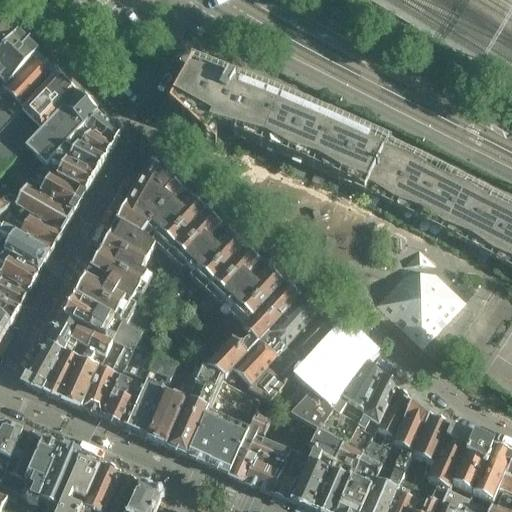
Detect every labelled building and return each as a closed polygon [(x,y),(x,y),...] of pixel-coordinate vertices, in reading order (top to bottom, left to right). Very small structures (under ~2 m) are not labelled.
[(0,57),(15,41),(0,25),(0,57)] [(140,39),(129,28),(120,38),(130,48),(140,39)] [(0,138),(17,120),(18,121),(57,80),(36,60),(15,41),(0,57),(0,138)] [(275,98),(254,90),(193,67),(170,108),(206,141),(207,140),(213,129),(236,135),(236,136),(237,136),(237,135),(263,143),(264,144),(264,143),(288,157),(289,157),(309,163),(310,164),(320,168),(340,179),(340,180),(341,180),(367,188),(367,189),(368,189),(392,204),(393,204),(418,213),(440,173),(414,160),(387,148),(367,138),(347,129),(326,120),(306,111),(275,98)] [(66,153),(78,140),(83,135),(99,118),(77,100),(57,80),(18,121),(17,120),(0,138),(0,181),(8,173),(29,193),(34,187),(45,176),(52,168),(59,160),(66,153)] [(121,138),(112,130),(106,126),(110,122),(102,115),(99,118),(83,135),(112,152),(121,138)] [(112,152),(83,135),(78,140),(87,146),(82,153),(105,165),(112,152)] [(95,180),(105,165),(82,153),(80,152),(76,158),(66,153),(59,160),(95,180)] [(95,180),(59,160),(52,168),(63,175),(58,183),(85,197),(95,180)] [(166,260),(206,216),(152,165),(151,166),(151,165),(105,247),(143,269),(154,249),(166,260)] [(302,179),(305,172),(297,168),(294,176),(302,179)] [(469,239),(491,200),(465,186),(440,173),(418,213),(418,214),(419,214),(442,229),(443,230),(443,229),(469,239)] [(85,197),(58,183),(45,176),(34,187),(44,193),(41,199),(73,217),(85,197)] [(321,187),(324,180),(316,177),(313,184),(321,187)] [(73,217),(41,199),(29,193),(23,203),(13,198),(2,211),(0,209),(0,223),(13,210),(62,236),(73,217)] [(491,200),(469,239),(468,240),(469,240),(492,256),(493,256),(511,264),(511,211),(491,200)] [(62,236),(13,210),(0,223),(0,228),(12,235),(17,226),(26,230),(20,239),(50,255),(62,236)] [(204,296),(245,252),(206,216),(166,260),(180,273),(185,268),(195,277),(190,282),(204,296)] [(20,239),(12,235),(0,228),(0,244),(4,240),(13,243),(5,256),(6,258),(39,275),(50,255),(20,239)] [(144,296),(155,276),(143,269),(105,247),(75,299),(121,324),(126,326),(126,327),(138,307),(132,303),(138,293),(144,296)] [(244,332),(285,289),(284,288),(245,252),(204,296),(219,309),(224,304),(233,313),(228,318),(244,332)] [(436,268),(419,253),(404,269),(436,268)] [(28,295),(39,276),(39,275),(6,258),(0,264),(0,266),(6,270),(1,280),(28,295)] [(503,279),(507,272),(500,267),(495,275),(503,279)] [(422,351),(466,305),(435,276),(405,277),(376,308),(422,351)] [(28,295),(1,280),(0,279),(0,301),(20,312),(28,295)] [(225,384),(300,303),(285,289),(244,332),(243,333),(252,342),(241,354),(232,345),(207,372),(221,382),(222,383),(225,384)] [(121,324),(75,299),(75,300),(75,299),(64,318),(81,328),(98,337),(114,346),(116,347),(126,327),(126,326),(121,324)] [(0,318),(11,328),(20,312),(0,301),(0,318)] [(251,392),(317,319),(300,303),(225,384),(242,393),(247,388),(251,392)] [(0,346),(11,328),(0,318),(0,346)] [(66,356),(81,328),(64,318),(48,347),(66,356)] [(317,319),(251,392),(247,396),(261,404),(291,420),(352,352),(342,342),(335,335),(317,319)] [(103,422),(138,348),(143,336),(126,327),(116,347),(127,352),(122,361),(120,360),(111,378),(101,373),(82,413),(103,422)] [(63,404),(83,366),(73,361),(83,341),(93,346),(98,337),(81,328),(66,356),(67,356),(46,396),(63,404)] [(82,413),(101,373),(92,369),(99,355),(108,359),(114,346),(98,337),(93,346),(83,366),(63,404),(63,405),(82,413)] [(46,396),(67,356),(66,356),(48,347),(43,344),(26,375),(30,377),(26,383),(26,384),(26,385),(26,386),(27,388),(28,389),(46,396)] [(124,432),(158,361),(159,359),(138,348),(103,422),(124,432)] [(319,436),(367,367),(367,366),(352,352),(291,420),(317,434),(319,436)] [(146,441),(170,385),(176,371),(158,361),(124,432),(146,441)] [(350,453),(383,383),(367,367),(319,436),(341,449),(350,453)] [(188,460),(221,382),(207,372),(202,369),(192,394),(167,451),(188,460)] [(230,479),(255,419),(261,404),(247,396),(242,393),(225,384),(222,383),(221,382),(188,460),(230,479)] [(364,460),(395,394),(383,383),(350,453),(364,460)] [(167,451),(192,394),(170,385),(146,441),(167,451)] [(392,449),(411,407),(396,394),(395,394),(364,460),(384,469),(392,449)] [(405,479),(410,467),(429,423),(411,407),(392,449),(404,455),(396,475),(397,475),(405,479)] [(245,485),(256,459),(248,455),(257,436),(265,439),(270,426),(255,419),(230,479),(245,485)] [(425,491),(427,486),(450,435),(429,423),(410,467),(420,471),(414,486),(425,491)] [(0,457),(12,462),(23,437),(7,429),(0,430),(0,431),(0,457)] [(272,497),(290,455),(298,438),(294,436),(293,439),(278,432),(272,447),(263,443),(265,439),(257,436),(248,455),(256,459),(245,485),(272,497)] [(314,511),(329,477),(317,471),(322,460),(334,466),(341,449),(319,436),(317,434),(309,453),(311,454),(307,463),(306,462),(288,504),(306,511),(314,511)] [(443,510),(471,446),(450,435),(427,486),(438,491),(431,505),(438,508),(443,510)] [(26,483),(43,445),(23,437),(12,462),(4,480),(0,489),(0,499),(8,502),(16,505),(19,500),(21,495),(9,489),(14,478),(26,483)] [(472,498),(492,455),(478,449),(480,444),(473,441),(471,446),(443,510),(448,511),(466,511),(469,506),(472,498)] [(40,504),(62,454),(43,445),(26,483),(21,495),(19,500),(38,508),(40,504)] [(339,511),(364,460),(350,453),(341,449),(334,466),(329,477),(314,511),(339,511)] [(59,511),(81,462),(62,454),(40,504),(52,509),(50,511),(59,511)] [(288,504),(306,462),(290,455),(272,497),(287,504),(288,504)] [(490,511),(491,511),(498,495),(505,480),(511,463),(492,455),(472,498),(486,504),(482,511),(480,511),(469,506),(466,511),(490,511)] [(0,478),(4,480),(12,462),(0,457),(0,478)] [(365,511),(377,485),(384,469),(364,460),(339,511),(365,511)] [(82,511),(101,471),(81,462),(59,511),(82,511)] [(106,511),(121,480),(101,471),(82,511),(106,511)] [(390,511),(404,482),(405,479),(397,475),(390,491),(377,485),(365,511),(390,511)] [(131,511),(142,488),(121,479),(121,480),(106,511),(131,511)] [(511,511),(511,483),(505,480),(498,495),(505,499),(502,507),(499,511),(492,511),(491,511),(490,511),(511,511)] [(415,511),(421,500),(425,491),(414,486),(404,482),(390,511),(415,511)] [(155,511),(160,501),(161,501),(157,495),(142,488),(131,511),(155,511)] [(436,511),(438,508),(431,505),(421,500),(415,511),(436,511)]
